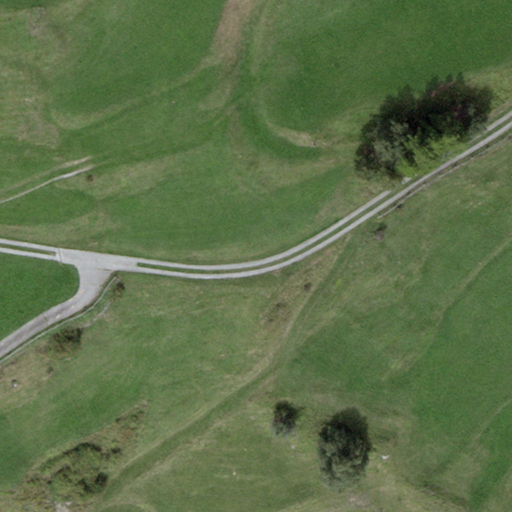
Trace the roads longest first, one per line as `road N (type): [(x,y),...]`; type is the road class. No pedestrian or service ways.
road 1 (track): [(511,119),(268,266),(192,271),(0,245)]
road 2 (track): [(0,350),(86,294),(100,258)]
